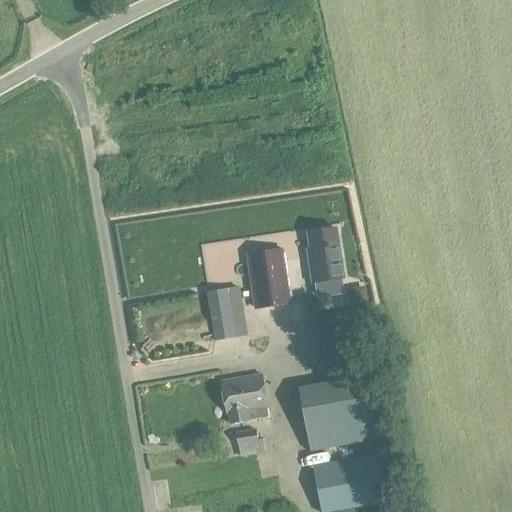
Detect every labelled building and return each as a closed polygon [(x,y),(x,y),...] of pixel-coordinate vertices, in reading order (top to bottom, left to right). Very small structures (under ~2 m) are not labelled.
[(346,295),(343,279),(344,279),(337,229),(309,233),(312,250),(309,250),(314,284),(315,283),(318,300),(346,295)] [(292,304),(284,250),(249,256),(257,309),(292,304)] [(365,288),(349,290),(351,307),(369,304),(367,287),(365,288)] [(236,338),(228,291),(208,294),(216,341),(236,338)] [(372,309),(338,314),(340,328),(343,328),(374,323),(372,309)] [(344,337),(319,340),(323,366),(347,362),(344,337)] [(270,419),(269,409),(263,376),(222,382),(228,415),(229,415),(231,426),(270,419)] [(289,426),(298,425),(301,448),(357,441),(352,397),(286,405),(289,426)] [(265,440),(259,441),(257,430),(236,435),(239,446),(241,458),(268,454),(265,440)] [(381,454),(314,466),(322,511),(333,511),(389,502),(381,454)]
